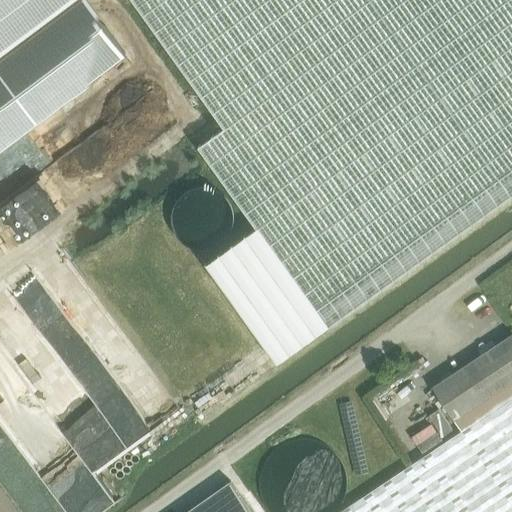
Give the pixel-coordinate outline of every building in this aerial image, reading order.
[(0,0),(0,149),(127,55),(86,0),(0,0)] [(511,0),(133,0),(226,128),(200,147),(257,227),(207,265),(279,364),(511,196),(511,0)] [(464,432),(511,398),(511,335),(434,388),(464,432)] [(511,511),(511,398),(464,432),(342,511),(511,511)] [(440,409),(430,416),(443,437),(453,430),(440,409)] [(253,511),(238,490),(232,482),(188,511),(253,511)]
